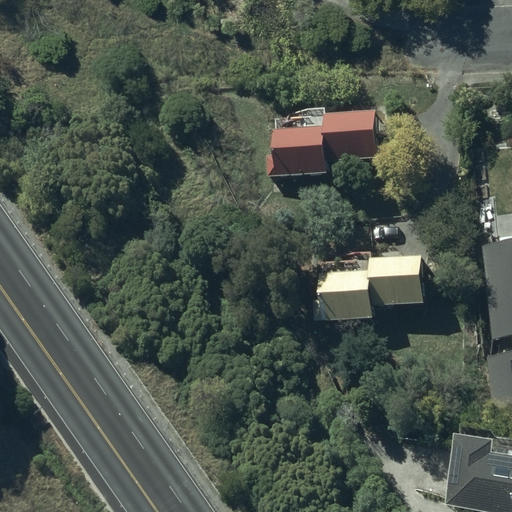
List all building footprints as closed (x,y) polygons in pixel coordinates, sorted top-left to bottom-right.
[(383,131),(334,131),(334,173),(383,172),(383,131)] [(281,190),(332,192),(333,148),(283,147),(281,190)] [(511,150),(479,149),(477,199),(511,200),(511,150)] [(506,247),(486,249),(496,341),(511,338),(511,355),(488,358),(494,410),(511,408),(511,241),(505,242),(506,247)] [(427,267),(378,268),(378,310),(427,309),(427,267)] [(326,327),(376,329),(378,285),(327,284),(326,327)] [(446,511),(511,511),(511,456),(459,446),(446,511)]
